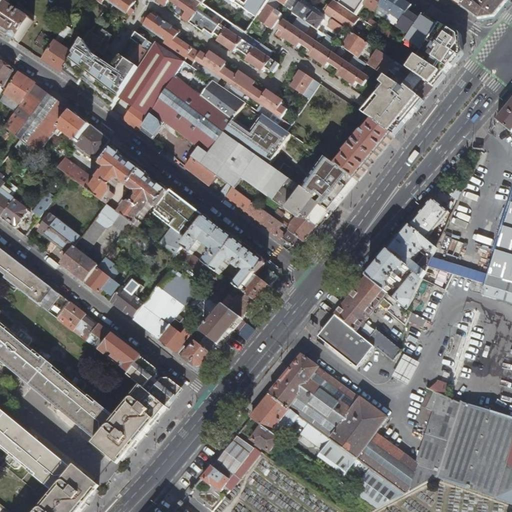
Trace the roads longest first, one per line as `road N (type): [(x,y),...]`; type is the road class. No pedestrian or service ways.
road 1 (residential): [(0,48),(319,283)]
road 2 (primary): [(508,52),(319,283)]
road 3 (residential): [(220,402),(0,236)]
road 4 (primary): [(319,283),(220,402)]
road 5 (primary): [(220,402),(128,511)]
